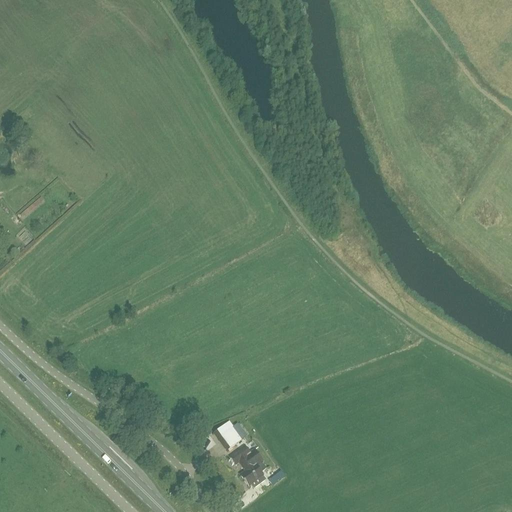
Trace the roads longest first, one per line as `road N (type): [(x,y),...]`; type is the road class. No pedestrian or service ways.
road 1 (unclassified): [(211,511),(175,462),(0,326)]
road 2 (primary): [(163,511),(0,351)]
road 3 (unclassified): [(129,511),(0,384)]
